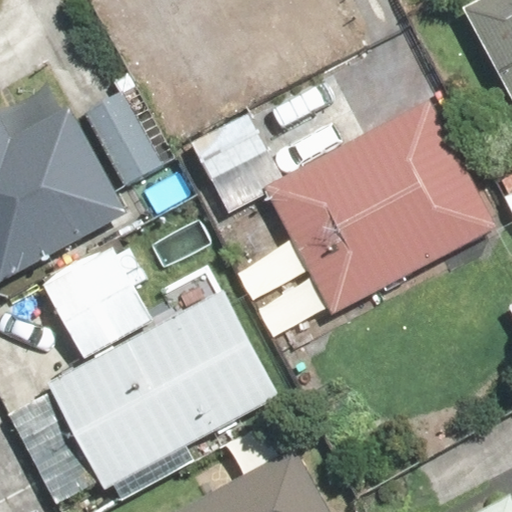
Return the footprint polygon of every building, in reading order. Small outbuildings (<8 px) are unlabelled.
[(112,0),(126,25),(172,0),(112,0)] [(174,42),(131,65),(170,137),(222,109),(212,90),(256,67),(260,76),(336,35),(317,0),(213,0),(166,26),(174,42)] [(511,0),(482,0),(459,13),(511,111),(511,0)] [(333,67),(187,145),(226,219),(265,198),(330,321),(506,228),(437,97),(368,133),(333,67)] [(131,92),(82,119),(121,191),(171,163),(131,92)] [(0,285),(124,216),(67,113),(33,133),(23,115),(0,127),(0,285)] [(112,249),(42,287),(82,362),(153,323),(112,249)] [(223,293),(44,386),(100,493),(279,399),(223,293)] [(328,511),(293,448),(179,511),(328,511)] [(511,511),(511,506),(507,497),(477,511),(511,511)]
